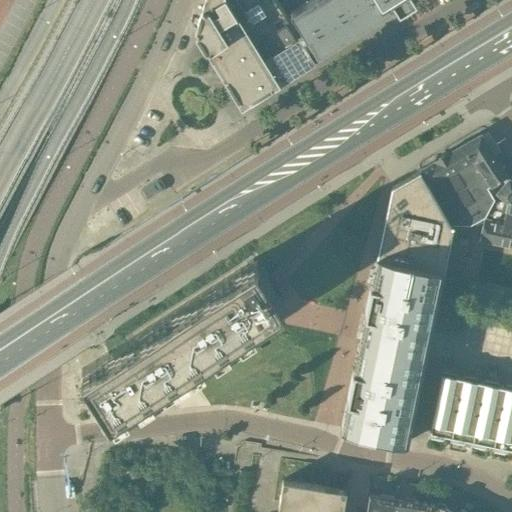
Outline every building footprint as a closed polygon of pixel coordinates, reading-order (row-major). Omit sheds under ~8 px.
[(205,0),(205,1),(197,29),(243,103),(280,80),(230,0),(205,0)] [(230,0),(280,80),(314,59),(278,0),(230,0)] [(295,0),(293,2),(324,53),(394,10),(391,5),(397,1),(399,4),(405,0),(295,0)] [(506,174),(480,133),(420,168),(470,223),(484,214),(496,191),(506,179),(504,175),(506,174)] [(420,382),(426,354),(431,329),(453,227),(451,222),(470,223),(420,168),(392,184),(340,427),(408,441),(420,382)] [(511,180),(508,177),(506,179),(496,191),(505,200),(501,221),(482,217),(478,238),(511,245),(511,180)] [(142,190),(142,194),(145,199),(149,200),(164,190),(165,187),(162,181),(157,180),(142,190)] [(135,397),(144,411),(202,375),(237,382),(285,352),(272,330),(351,280),(313,223),(81,369),(109,413),(135,397)] [(457,372),(442,369),(429,434),(443,437),(443,434),(451,436),(464,376),(463,376),(456,375),(457,372)] [(472,440),(473,440),(485,381),(478,379),(478,377),(464,374),(463,376),(464,376),(451,436),(450,438),(464,441),(465,438),(472,440)] [(499,381),(485,378),(485,381),(473,440),(472,440),(471,443),(486,446),(486,443),(493,445),(494,445),(506,385),(499,384),(499,381)] [(511,448),(511,383),(506,383),(506,385),(494,445),(493,445),(493,447),(507,450),(507,448),(511,448)] [(342,511),(346,489),(283,479),(277,511),(342,511)] [(391,511),(394,496),(369,492),(366,511),(391,511)] [(391,511),(417,511),(419,502),(396,496),(394,496),(391,511)] [(443,511),(444,509),(419,502),(417,511),(443,511)]
